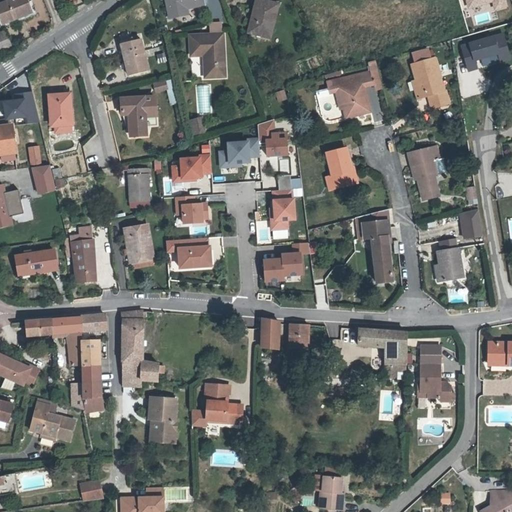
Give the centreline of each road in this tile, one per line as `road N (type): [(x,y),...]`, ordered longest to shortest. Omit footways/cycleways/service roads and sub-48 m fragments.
road 1 (residential): [(390,511),(466,438),(469,323)]
road 2 (residential): [(417,323),(410,233),(387,143)]
road 3 (residential): [(492,137),(487,177),(510,316)]
road 4 (residential): [(122,477),(109,305)]
road 5 (residential): [(250,310),(417,323)]
road 6 (residential): [(109,305),(250,310)]
road 7 (residential): [(75,26),(110,148)]
road 8 (residential): [(250,310),(240,189)]
